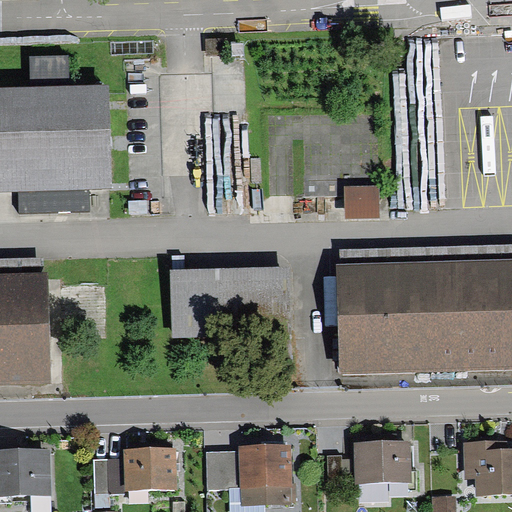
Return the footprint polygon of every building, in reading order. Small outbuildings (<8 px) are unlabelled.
[(224,43),(204,44),(205,59),(225,58),(224,43)] [(28,101),(0,102),(0,198),(113,195),(109,98),(66,100),(65,64),(27,65),(28,101)] [(378,189),(346,190),(347,222),(378,221),(378,189)] [(290,272),(169,277),(172,340),(292,336),(290,272)] [(511,273),(335,279),(339,382),(511,376),(511,273)] [(48,278),(0,279),(0,394),(52,392),(48,278)] [(239,490),(242,490),(242,509),(291,507),(290,448),(238,450),(238,454),(239,490)] [(348,451),(349,491),(405,490),(404,449),(348,451)] [(124,454),(126,495),(177,493),(176,452),(124,454)] [(0,501),(51,501),(50,454),(0,454),(0,501)] [(239,490),(238,454),(208,455),(208,491),(239,490)] [(511,459),(472,460),(472,502),(511,501),(511,459)] [(95,494),(109,494),(108,461),(94,462),(95,494)] [(109,509),(109,494),(95,494),(95,509),(109,509)] [(454,511),(455,498),(433,499),(433,511),(454,511)]
